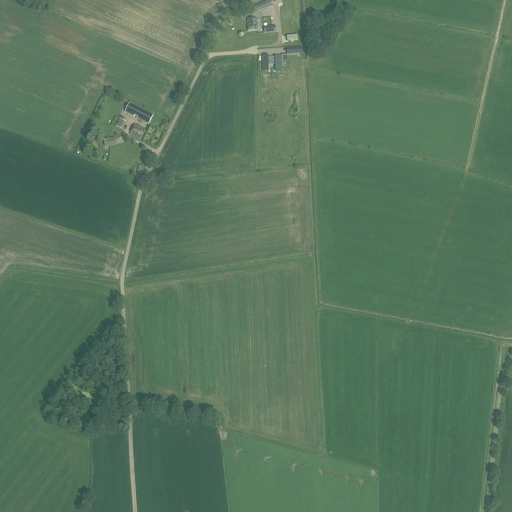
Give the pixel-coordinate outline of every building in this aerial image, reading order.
[(268,0),(251,8),(254,13),(272,5),(269,0),(268,0)] [(248,26),(248,31),(258,30),(257,25),(257,18),(247,19),(248,26)] [(280,65),(279,50),(274,50),(274,51),(266,51),(266,48),(261,48),(262,64),(267,63),(266,54),(274,54),(274,65),(280,65)] [(137,118),(148,124),(154,114),(142,108),(137,118)] [(116,126),(122,129),(126,122),(120,119),(116,126)] [(130,135),(140,140),(146,129),(136,124),(130,135)]
